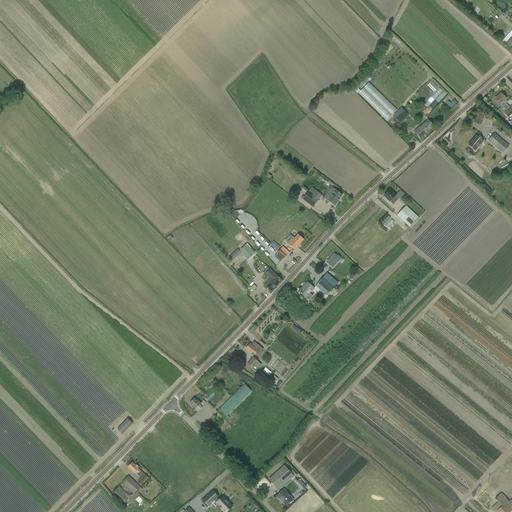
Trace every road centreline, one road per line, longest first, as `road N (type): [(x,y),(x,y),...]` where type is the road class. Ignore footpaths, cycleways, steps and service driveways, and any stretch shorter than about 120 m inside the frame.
road 1 (unclassified): [(170,405),(353,208),(511,66)]
road 2 (unclassified): [(65,511),(170,405)]
road 3 (unclassified): [(272,511),(170,405)]
